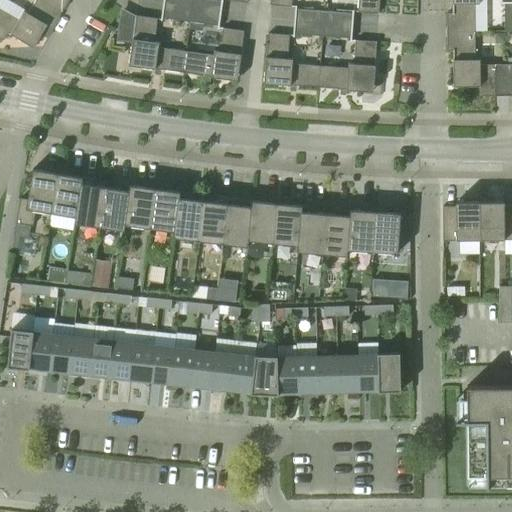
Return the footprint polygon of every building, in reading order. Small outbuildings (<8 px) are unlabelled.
[(19,20),(0,8),(0,39),(4,40),(9,33),(34,48),(47,26),(52,29),(61,12),(40,0),(36,0),(28,13),(24,11),(19,20)] [(40,0),(61,12),(68,0),(40,0)] [(163,0),(163,5),(192,9),(193,0),(163,0)] [(193,0),(192,9),(221,13),(223,1),(217,0),(193,0)] [(358,0),(357,12),(379,13),(379,0),(358,0)] [(447,13),(447,32),(475,32),(474,4),(479,3),(479,0),(452,0),(452,13),(447,13)] [(192,9),(163,5),(161,18),(190,22),(192,9)] [(192,9),(190,22),(219,26),(221,13),(192,9)] [(294,21),(323,23),(324,11),(295,9),(294,21)] [(323,23),(352,26),(353,13),(324,11),(323,23)] [(116,39),(132,41),(136,16),(120,13),(116,39)] [(183,73),(186,51),(158,47),(159,43),(154,42),(157,19),(136,16),(132,41),(129,65),(155,69),(183,73)] [(322,36),(323,23),(294,21),(293,34),(322,36)] [(352,26),(323,23),(322,36),(351,38),(352,26)] [(241,54),(244,31),(223,28),(219,51),(214,51),(214,55),(186,51),(183,73),(237,80),(241,54)] [(475,32),(447,32),(447,51),(453,50),(453,87),(478,86),(478,96),(508,96),(507,64),(480,65),(480,59),(475,59),(475,32)] [(289,35),(268,33),(264,84),(318,88),(320,66),(292,64),(292,59),(287,59),(289,35)] [(505,43),(505,33),(495,33),(495,43),(505,43)] [(200,48),(216,50),(217,39),(202,37),(200,48)] [(376,42),(355,40),(353,64),(348,63),(348,68),(320,66),(318,88),(373,92),(375,65),(376,42)] [(327,60),(344,63),(346,50),(330,47),(327,60)] [(37,210),(51,213),(59,167),(44,165),(43,171),(33,169),(28,200),(20,198),(16,223),(31,226),(34,226),(37,210)] [(59,167),(51,213),(75,217),(74,223),(75,223),(82,177),(73,176),(74,170),(59,167)] [(82,177),(75,223),(99,227),(105,187),(96,186),(97,180),(82,177)] [(131,185),(124,230),(125,225),(150,228),(156,182),(141,180),(140,186),(131,185)] [(173,237),(174,237),(180,192),(170,190),(171,185),(156,182),(150,228),(174,231),(173,237)] [(99,227),(124,230),(131,185),(116,183),(115,189),(105,187),(99,227)] [(180,192),(174,237),(199,240),(204,195),(180,192)] [(204,195),(199,240),(223,243),(228,197),(204,195)] [(253,200),(247,246),(248,246),(249,240),(273,243),(278,197),(263,196),(262,202),(253,200)] [(228,197),(223,243),(247,246),(253,200),(228,197)] [(278,197),(273,243),(297,245),(297,251),(298,251),(302,205),(292,205),(293,199),(278,197)] [(443,241),(480,240),(480,202),(456,203),(456,207),(442,207),(443,241)] [(480,240),(504,240),(504,206),(504,202),(480,202),(480,240)] [(351,210),(347,256),(348,256),(348,250),(373,251),(376,205),(361,204),(360,210),(351,210)] [(302,205),(298,251),(322,254),(326,214),(316,213),(316,207),(302,205)] [(376,205),(373,251),(398,253),(401,213),(390,212),(390,206),(376,205)] [(326,214),(322,254),(347,256),(351,210),(336,208),(335,214),(326,214)] [(49,280),(63,282),(65,271),(50,269),(49,280)] [(80,285),(89,285),(90,271),(81,271),(80,285)] [(107,287),(109,275),(94,273),(93,285),(107,287)] [(132,289),(133,279),(118,277),(117,287),(132,289)] [(387,297),(388,280),(372,279),(371,296),(387,297)] [(21,294),(37,296),(38,286),(22,284),(21,294)] [(50,287),(38,286),(37,296),(49,297),(50,287)] [(499,286),(499,299),(511,299),(511,286),(499,286)] [(216,300),(217,288),(208,287),(206,299),(216,300)] [(447,297),(458,296),(457,287),(447,287),(447,297)] [(217,288),(216,300),(235,302),(237,290),(217,288)] [(65,299),(77,300),(78,290),(66,289),(65,299)] [(91,292),(78,290),(77,300),(90,301),(91,292)] [(348,300),(358,301),(359,293),(349,292),(348,300)] [(105,303),(118,305),(119,295),(106,294),(105,303)] [(131,296),(119,295),(118,305),(130,306),(131,296)] [(146,308),(158,309),(160,300),(147,298),(146,308)] [(172,301),(160,300),(158,309),(171,310),(172,301)] [(186,312),(199,313),(200,304),(188,303),(186,312)] [(213,305),(200,304),(199,313),(212,315),(213,305)] [(270,305),(260,305),(260,323),(270,323),(270,305)] [(365,316),(377,316),(377,306),(365,307),(365,316)] [(393,306),(377,306),(377,316),(394,315),(393,306)] [(240,318),(241,309),(228,307),(227,317),(240,318)] [(324,317),(337,317),(336,307),(324,308),(324,317)] [(349,307),(336,307),(337,317),(349,317),(349,307)] [(308,308),(295,309),(296,318),(308,318),(308,308)] [(283,319),(296,318),(295,309),(283,309),(283,319)] [(7,367),(28,369),(32,332),(11,329),(7,367)] [(30,368),(49,370),(53,336),(33,333),(33,332),(32,332),(28,369),(29,369),(30,368)] [(73,338),(53,336),(49,370),(69,372),(73,338)] [(93,340),(73,338),(69,372),(89,374),(93,340)] [(114,342),(93,340),(89,374),(110,376),(114,342)] [(134,345),(114,342),(110,376),(130,379),(134,345)] [(154,347),(134,345),(130,379),(150,381),(154,347)] [(175,349),(154,347),(150,381),(171,383),(175,349)] [(195,351),(175,349),(171,383),(191,385),(195,351)] [(215,354),(195,351),(191,385),(211,388),(215,354)] [(377,355),(358,356),(359,391),(378,390),(378,392),(380,392),(378,353),(377,353),(377,355)] [(399,353),(378,353),(380,392),(401,391),(399,353)] [(236,356),(215,354),(211,388),(232,390),(236,356)] [(255,358),(236,356),(232,390),(251,392),(251,394),(252,394),(256,356),(255,356),(255,358)] [(276,357),(256,356),(252,394),(277,395),(276,357)] [(358,356),(337,357),(339,391),(359,391),(358,356)] [(278,393),(298,392),(297,358),(277,359),(277,357),(276,357),(277,395),(278,395),(278,393)] [(337,357),(317,358),(318,392),(339,391),(337,357)] [(317,358),(297,358),(298,392),(318,392),(317,358)] [(511,385),(467,386),(467,419),(456,420),(456,422),(467,422),(467,476),(486,475),(486,487),(488,487),(488,475),(507,475),(507,486),(511,485),(511,385)]
